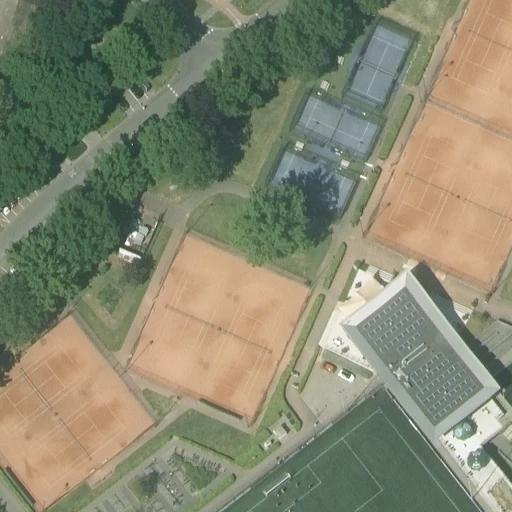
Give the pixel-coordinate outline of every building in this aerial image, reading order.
[(19,0),(17,8),(38,15),(42,3),(31,0),(19,0)] [(13,20),(34,27),(38,15),(17,8),(13,20)] [(9,32),(30,39),(34,27),(13,20),(9,32)] [(30,39),(9,32),(6,44),(26,51),(30,39)] [(2,56),(22,62),(26,51),(6,44),(2,56)] [(22,62),(2,56),(0,61),(0,68),(19,74),(22,62)] [(0,81),(15,86),(19,74),(0,68),(0,81)] [(15,86),(0,81),(0,94),(11,98),(15,86)] [(349,326),(372,356),(380,367),(382,369),(390,363),(395,369),(387,375),(416,413),(475,488),(498,471),(480,448),(509,425),(480,387),(447,344),(416,305),(409,296),(392,308),(384,298),(349,326)]
